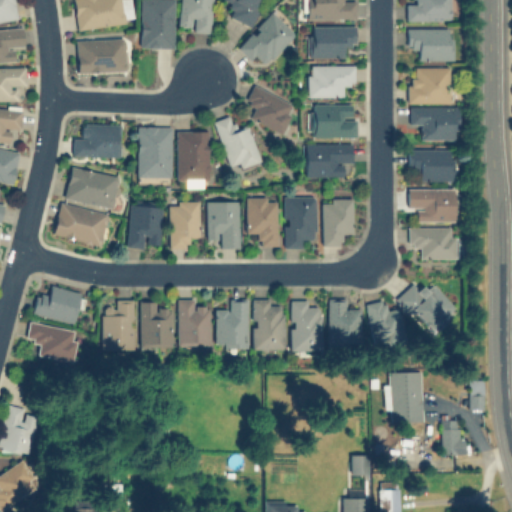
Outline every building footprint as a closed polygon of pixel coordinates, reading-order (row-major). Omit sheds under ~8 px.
[(0,0),(0,20),(16,18),(13,0),(0,0)] [(71,0),(74,28),(129,21),(126,0),(71,0)] [(138,0),(137,46),(172,47),(172,0),(138,0)] [(178,0),(176,28),(208,31),(210,0),(178,0)] [(257,0),(225,0),(228,1),(223,13),(248,24),(257,0)] [(353,0),(302,0),(302,17),(353,17),(353,0)] [(404,0),(404,19),(449,19),(449,0),(404,0)] [(255,54),(264,63),(294,32),(270,10),(235,46),(249,60),(255,54)] [(352,24),(306,24),(306,55),(341,55),(341,44),(352,44),(352,24)] [(0,60),(12,60),(11,48),(21,47),(20,26),(0,27),(0,60)] [(405,27),(405,48),(416,48),(416,59),(450,59),(450,27),(405,27)] [(74,71),(123,70),(122,37),(73,37),(74,71)] [(341,95),(341,84),(352,84),(352,64),(305,64),(305,95),(341,95)] [(448,65),(414,65),(414,76),(404,76),(404,101),(448,101),(448,65)] [(246,117),(279,132),(293,103),(251,83),(242,101),(252,105),(246,117)] [(353,102),(309,102),(309,134),(353,134),(353,102)] [(456,105),(406,105),(406,126),(418,126),(418,138),(456,138),(456,105)] [(19,108),(0,106),(0,139),(7,140),(8,130),(18,131),(19,108)] [(211,119),(227,169),(257,159),(246,124),(235,127),(230,113),(211,119)] [(70,155),(117,155),(117,122),(81,122),(80,133),(70,133),(70,155)] [(168,124),(134,124),(134,176),(168,176),(168,124)] [(207,178),(207,128),(173,128),(173,178),(207,178)] [(349,141),(302,141),(302,174),(340,174),(340,162),(349,162),(349,141)] [(16,149),(0,146),(0,180),(10,182),(16,149)] [(416,179),(452,179),(452,148),(405,148),(405,169),(416,169),(416,179)] [(116,174),(68,164),(61,197),(109,207),(116,174)] [(451,220),(451,186),(405,186),(405,208),(415,208),(415,220),(451,220)] [(313,194),(281,195),(281,246),(301,246),(301,236),(313,236),(313,194)] [(243,196),(243,231),(254,231),(254,244),(275,244),(274,196),(243,196)] [(350,233),(350,197),(318,197),(318,245),(339,245),(339,233),(350,233)] [(105,211),(57,200),(49,233),(98,244),(105,211)] [(203,200),(203,237),(216,237),(216,246),(237,246),(237,200),(203,200)] [(166,201),(166,246),(186,246),(186,235),(197,235),(197,201),(166,201)] [(124,245),(157,247),(159,204),(126,202),(124,245)] [(449,235),(449,225),(405,225),(405,246),(417,246),(417,257),(454,257),(454,235),(449,235)] [(424,290),(413,278),(395,295),(427,327),(449,305),(429,285),(424,290)] [(34,291),(29,312),(71,321),(78,290),(48,284),(46,294),(34,291)] [(249,347),(282,347),(282,306),(271,306),(271,297),(249,297),(249,347)] [(98,348),(131,348),(131,298),(112,298),(112,306),(98,306),(98,348)] [(174,298),(174,343),(207,343),(207,304),(194,304),(194,298),(174,298)] [(244,346),(244,298),(224,298),(224,308),(212,308),(212,346),(244,346)] [(307,298),(288,298),(288,348),(320,348),(320,307),(307,307),(307,298)] [(345,307),(344,298),(326,299),(327,343),(360,343),(359,307),(345,307)] [(372,343),(403,338),(397,306),(385,308),(383,298),(364,302),(372,343)] [(136,345),(169,345),(169,307),(156,307),(156,299),(136,299),(136,345)] [(33,353),(69,360),(75,329),(26,319),(22,339),(35,342),(33,353)] [(419,420),(419,369),(381,370),(381,410),(389,410),(389,421),(419,420)] [(466,408),(480,408),(480,378),(466,378),(466,408)] [(0,448),(27,453),(34,409),(3,404),(0,422),(0,448)] [(438,452),(459,452),(459,417),(438,417),(438,452)] [(348,472),(365,472),(365,453),(348,453),(348,472)] [(0,506),(36,487),(21,459),(0,470),(0,506)] [(375,510),(397,510),(397,480),(375,480),(375,510)] [(118,502),(118,484),(107,484),(107,502),(118,502)] [(364,511),(364,495),(338,495),(338,511),(364,511)] [(262,511),(297,511),(297,510),(293,510),(293,498),(262,499),(262,511)]
